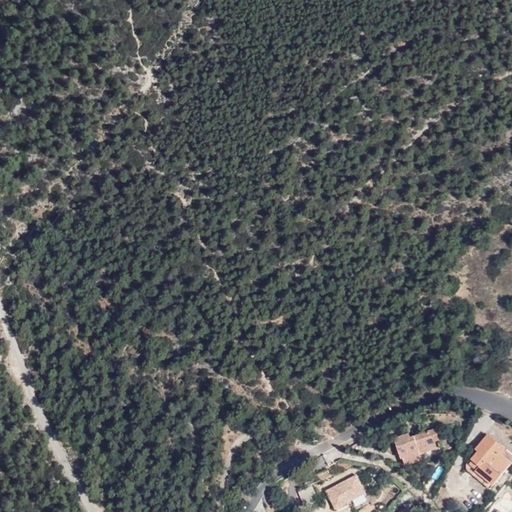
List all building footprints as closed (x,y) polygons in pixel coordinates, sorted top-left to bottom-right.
[(409,436),(393,440),(399,459),(402,458),(405,466),(443,454),(435,431),(410,439),(409,436)] [(480,466),(477,470),(495,484),(511,461),(511,460),(500,452),(504,447),(487,434),(475,448),(478,450),(471,459),(480,466)] [(495,484),(477,470),(473,474),(492,488),(495,484)] [(336,508),(366,492),(357,475),(327,491),(336,508)] [(312,497),(308,489),(299,493),(303,502),(312,497)] [(368,496),(372,503),(377,500),(373,493),(368,496)]
